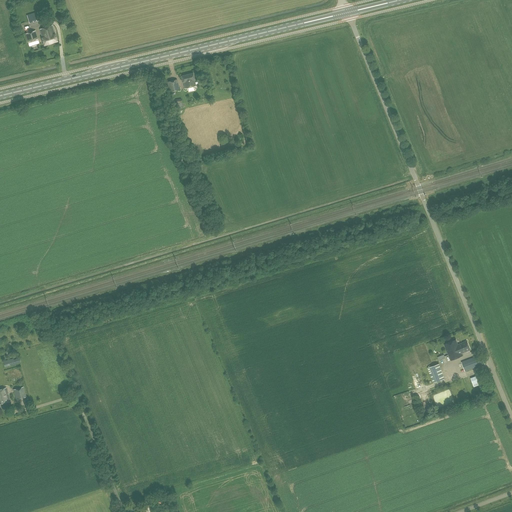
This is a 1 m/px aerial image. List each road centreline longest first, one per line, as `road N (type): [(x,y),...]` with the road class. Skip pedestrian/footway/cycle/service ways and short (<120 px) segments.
road 1 (unclassified): [(511,419),(347,12)]
road 2 (primary): [(0,97),(347,12)]
